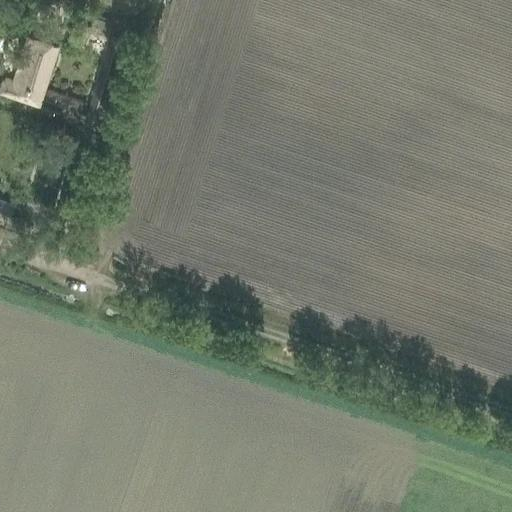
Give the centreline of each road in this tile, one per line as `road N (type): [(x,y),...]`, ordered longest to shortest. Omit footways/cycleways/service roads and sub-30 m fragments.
road 1 (track): [(0,296),(511,462)]
road 2 (track): [(106,284),(511,416)]
